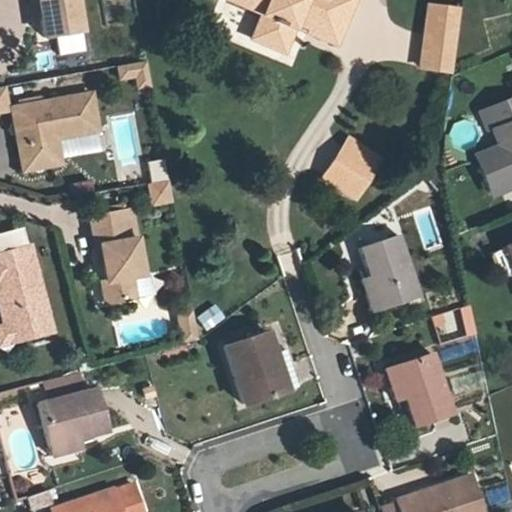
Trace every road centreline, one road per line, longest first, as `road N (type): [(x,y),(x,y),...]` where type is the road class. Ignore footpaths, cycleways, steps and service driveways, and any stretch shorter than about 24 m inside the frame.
road 1 (residential): [(216,510),(360,464),(346,417)]
road 2 (residential): [(346,417),(211,464),(206,476),(216,510)]
